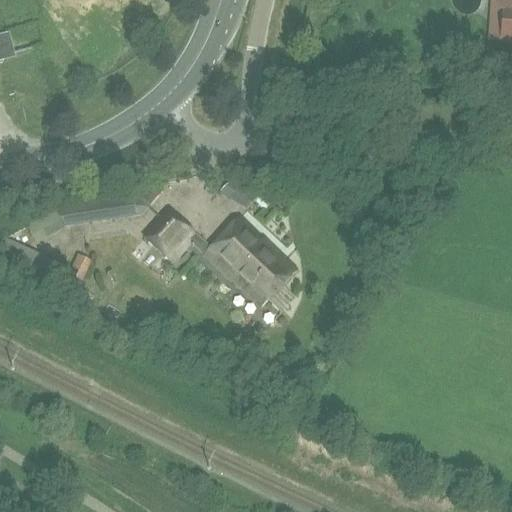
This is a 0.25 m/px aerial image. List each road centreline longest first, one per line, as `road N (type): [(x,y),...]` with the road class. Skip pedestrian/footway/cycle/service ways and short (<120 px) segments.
road 1 (unclassified): [(248,145),(511,129)]
road 2 (tertiary): [(0,174),(129,135),(170,102)]
road 3 (unclassified): [(248,145),(264,0)]
